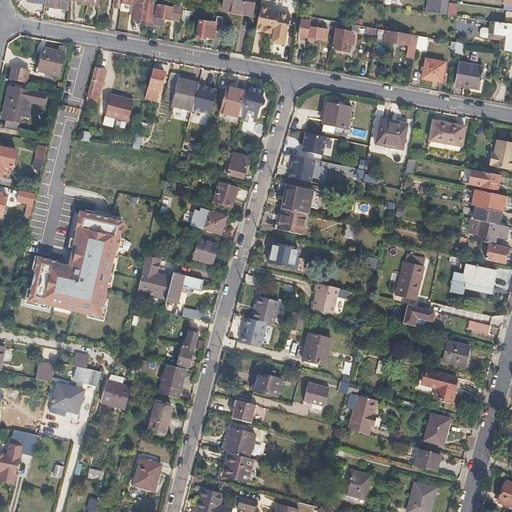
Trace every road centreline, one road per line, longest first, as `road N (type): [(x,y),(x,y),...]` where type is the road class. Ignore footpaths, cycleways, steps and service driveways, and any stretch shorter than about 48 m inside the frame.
road 1 (residential): [(170,511),(293,74)]
road 2 (residential): [(2,22),(293,74)]
road 3 (residential): [(293,74),(511,115)]
road 4 (residential): [(511,348),(463,511)]
